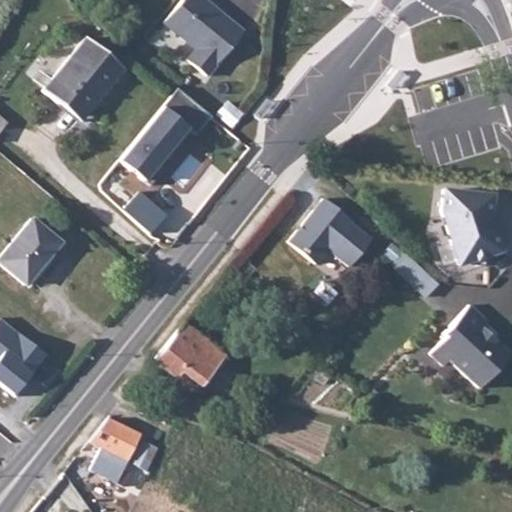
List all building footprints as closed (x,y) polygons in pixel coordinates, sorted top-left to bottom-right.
[(179,0),(161,22),(194,49),(185,60),(205,76),(241,31),(203,0),(179,0)] [(61,98),(82,116),(121,71),(85,41),(42,90),(57,103),(61,98)] [(175,89),(117,160),(148,185),(162,168),(155,163),(185,126),(193,133),(208,115),(175,89)] [(0,114),(0,135),(10,122),(0,114)] [(489,196),(441,192),(438,214),(456,266),(484,267),(483,258),(500,253),(486,217),(489,196)] [(320,199),(285,242),(312,264),(325,250),(346,267),(368,240),(347,222),(348,221),(320,199)] [(0,254),(0,265),(26,287),(62,243),(30,217),(0,254)] [(400,254),(389,269),(424,296),(435,281),(400,254)] [(450,360),(482,386),(511,348),(511,343),(485,322),(491,316),(470,299),(439,334),(442,340),(430,355),(445,366),(450,360)] [(46,354),(0,319),(0,384),(14,395),(46,354)] [(221,358),(180,325),(150,363),(180,386),(200,384),(221,358)] [(157,413),(209,437),(212,430),(193,422),(204,413),(190,405),(163,394),(157,413)] [(139,438),(103,421),(84,444),(109,454),(101,470),(118,479),(139,438)]
